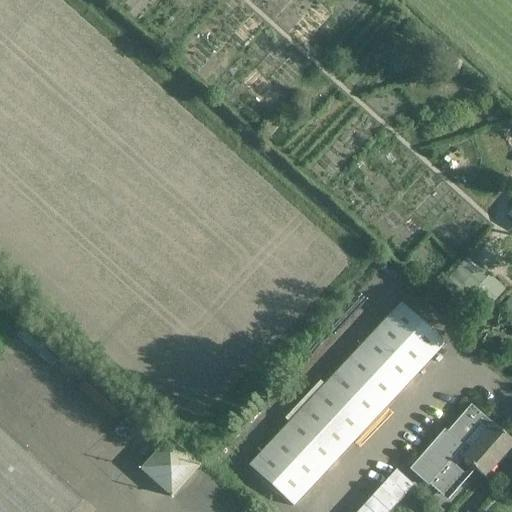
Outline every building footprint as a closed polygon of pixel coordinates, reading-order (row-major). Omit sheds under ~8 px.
[(336,361),(342,367),(299,412),(293,407),(266,436),(272,442),(249,466),(293,507),(445,344),(401,303),(398,306),(386,295),(373,309),(379,315),(336,361)] [(511,316),(511,302),(508,299),(501,306),(511,316)] [(115,415),(121,407),(87,382),(81,389),(115,415)] [(444,431),(410,470),(429,487),(431,484),(446,497),(465,475),(455,466),(462,458),(484,478),(511,446),(511,441),(492,423),(491,425),(471,407),(447,433),(444,431)] [(0,511),(72,511),(83,501),(0,425),(0,511)] [(172,500),(201,468),(168,438),(139,470),(172,500)] [(356,511),(388,511),(416,485),(399,469),(356,511)]
